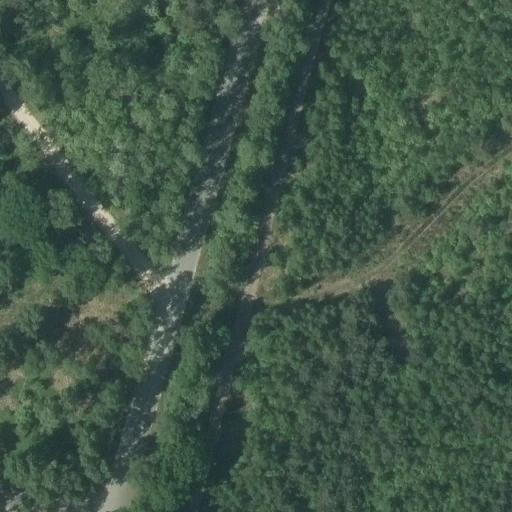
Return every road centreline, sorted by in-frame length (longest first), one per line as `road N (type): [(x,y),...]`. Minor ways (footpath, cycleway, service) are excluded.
road 1 (track): [(323,0),(190,511)]
road 2 (track): [(248,297),(278,306),(326,298),(369,278),(511,149)]
road 3 (track): [(173,297),(0,86)]
